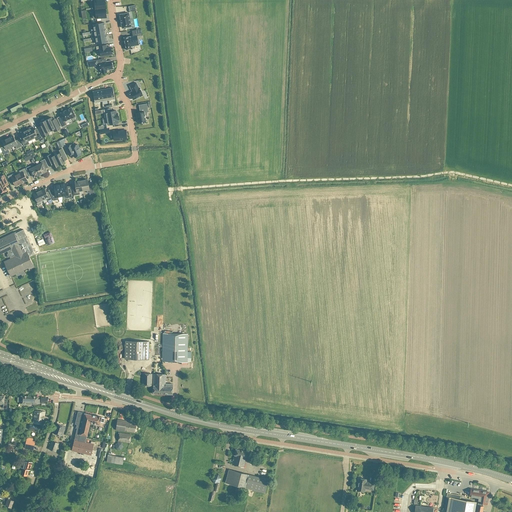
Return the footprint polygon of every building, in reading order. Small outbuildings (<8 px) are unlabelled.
[(91,0),(92,9),(105,8),(104,0),(91,0)] [(106,17),(105,8),(92,9),(93,19),(106,17)] [(128,13),(120,15),(122,28),(131,26),(128,13)] [(91,29),(91,31),(105,29),(104,22),(93,24),(94,29),(91,29)] [(105,29),(91,31),(92,33),(95,33),(95,37),(106,35),(105,29)] [(139,44),(137,36),(142,35),(141,29),(133,30),(134,36),(130,37),(130,36),(124,38),(126,50),(132,49),(132,46),(139,44)] [(106,35),(95,37),(92,38),(93,40),(96,39),(96,44),(107,42),(106,35)] [(98,49),(100,56),(111,54),(110,47),(104,48),(104,45),(96,46),(96,50),(98,49)] [(101,71),(102,73),(107,72),(106,70),(113,69),(112,60),(99,63),(99,59),(87,61),(88,67),(98,66),(98,65),(100,65),(101,71)] [(129,92),(133,100),(143,95),(139,88),(138,88),(136,83),(129,86),(131,89),(132,89),(133,91),(129,92)] [(106,89),(108,100),(115,99),(112,88),(106,89)] [(99,90),(101,101),(108,100),(106,89),(99,90)] [(95,103),(101,101),(99,90),(93,91),(95,103)] [(144,113),(148,112),(147,103),(138,105),(140,112),(136,113),(137,119),(138,119),(139,123),(147,121),(145,121),(144,113)] [(71,108),(61,113),(60,113),(61,116),(57,118),(61,127),(66,125),(64,121),(70,118),(71,119),(75,117),(74,116),(75,116),(71,108)] [(105,119),(118,116),(117,113),(116,113),(116,110),(110,111),(110,108),(103,110),(105,119)] [(118,120),(118,116),(105,119),(107,128),(109,127),(113,127),(112,124),(118,123),(118,120)] [(55,119),(52,120),(51,117),(45,120),(50,130),(53,129),(54,132),(60,129),(55,119)] [(39,123),(41,126),(38,127),(43,137),(48,134),(47,132),(50,130),(45,120),(44,121),(44,119),(41,121),(41,122),(39,123)] [(28,129),(27,130),(31,140),(35,138),(36,140),(41,138),(39,132),(35,133),(32,126),(28,128),(28,129)] [(31,140),(27,130),(25,131),(25,130),(20,132),(24,139),(21,140),(24,146),(29,144),(28,141),(31,140)] [(127,139),(126,130),(113,131),(114,140),(127,139)] [(13,136),(7,138),(11,147),(15,145),(16,149),(22,146),(19,140),(16,142),(13,136)] [(11,147),(7,138),(2,141),(5,147),(1,149),(4,154),(10,152),(8,148),(11,147)] [(69,156),(73,154),(75,158),(82,154),(77,144),(72,147),(71,145),(65,147),(69,156)] [(32,152),(36,151),(33,145),(23,149),(24,151),(28,150),(29,153),(26,155),(28,159),(34,156),(32,152)] [(56,151),(57,154),(54,155),(59,165),(65,162),(64,161),(67,159),(62,149),(56,151)] [(50,154),(49,155),(44,157),(48,166),(51,164),(53,168),(59,165),(54,155),(51,157),(50,154)] [(40,174),(42,173),(46,171),(45,169),(48,167),(44,159),(40,161),(41,163),(36,166),(40,174)] [(40,174),(36,166),(31,168),(30,166),(25,168),(29,176),(32,175),(34,177),(40,174)] [(17,174),(21,183),(27,180),(24,175),(27,174),(24,168),(19,171),(20,173),(17,174)] [(21,183),(17,174),(14,176),(13,174),(7,176),(10,182),(13,181),(15,186),(21,183)] [(8,184),(7,181),(4,175),(0,176),(0,193),(7,190),(5,186),(8,184)] [(81,181),(83,191),(87,190),(87,193),(89,193),(90,195),(94,194),(93,186),(89,187),(87,179),(81,181)] [(83,191),(81,181),(75,182),(76,189),(72,189),(73,195),(79,194),(79,191),(83,191)] [(66,183),(60,185),(62,196),(66,195),(66,198),(72,197),(70,189),(67,189),(66,183)] [(62,196),(60,185),(53,186),(55,192),(49,193),(53,201),(58,200),(58,197),(62,196)] [(44,189),(39,191),(43,200),(45,199),(46,200),(48,201),(51,199),(49,194),(47,195),(44,189)] [(43,200),(39,191),(33,194),(36,200),(35,200),(38,206),(41,204),(41,203),(40,201),(43,200)] [(22,239),(20,235),(19,232),(14,234),(14,233),(0,239),(0,254),(7,251),(11,258),(4,262),(11,276),(33,265),(27,251),(28,251),(26,246),(23,239),(22,239)] [(26,294),(28,301),(35,300),(31,285),(33,284),(33,281),(19,284),(22,295),(26,294)] [(163,334),(162,351),(187,352),(188,334),(163,334)] [(149,342),(125,341),(124,359),(148,360),(149,342)] [(187,352),(162,351),(162,362),(187,362),(187,352)] [(152,374),(143,373),(142,386),(151,386),(152,374)] [(165,386),(165,374),(153,374),(153,394),(165,394),(165,386)] [(38,397),(21,396),(20,404),(37,404),(38,397)] [(33,423),(35,423),(34,425),(29,424),(28,430),(39,431),(39,426),(39,424),(43,425),(45,412),(35,410),(33,423)] [(74,440),(72,449),(71,450),(80,452),(80,454),(83,455),(83,453),(91,455),(92,450),(94,444),(90,443),(85,442),(87,436),(90,423),(92,415),(78,412),(76,417),(75,424),(77,424),(76,428),(77,428),(76,433),(74,440)] [(97,416),(92,415),(90,423),(99,425),(100,422),(103,423),(104,418),(101,417),(97,416)] [(135,432),(136,423),(128,422),(117,420),(116,430),(135,432)] [(56,423),(52,433),(62,436),(65,426),(56,423)] [(119,434),(117,442),(130,443),(131,434),(119,432),(119,433),(118,432),(118,434),(119,434)] [(56,451),(58,444),(51,441),(49,449),(56,451)] [(234,455),(235,455),(232,465),(243,468),(246,458),(247,452),(236,449),(234,455)] [(122,465),(124,457),(108,454),(106,462),(122,465)] [(32,462),(25,461),(22,460),(20,467),(22,468),(21,474),(27,476),(29,470),(30,470),(32,462)] [(268,479),(248,474),(229,469),(225,483),(265,493),(268,479)] [(374,483),(367,482),(367,483),(366,482),(366,479),(358,478),(356,490),(364,492),(365,488),(373,490),(374,483)] [(480,495),(481,490),(471,489),(469,496),(479,498),(478,503),(481,503),(483,496),(480,495)] [(481,503),(478,503),(476,511),(481,511),(483,506),(483,503),(487,504),(489,492),(481,490),(480,495),(483,496),(481,503)] [(8,497),(5,496),(4,500),(7,501),(5,505),(11,508),(13,501),(8,499),(8,497)] [(446,497),(443,511),(464,511),(466,500),(446,497)] [(475,502),(467,501),(466,510),(474,511),(475,502)]
